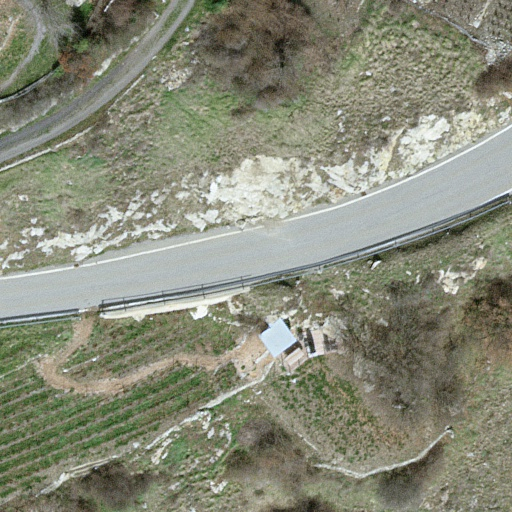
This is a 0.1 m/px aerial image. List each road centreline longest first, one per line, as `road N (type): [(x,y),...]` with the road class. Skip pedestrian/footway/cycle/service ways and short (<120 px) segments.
road 1 (unclassified): [(511,155),(389,214),(284,246),(0,297)]
road 2 (track): [(183,0),(162,43),(56,122),(0,142)]
